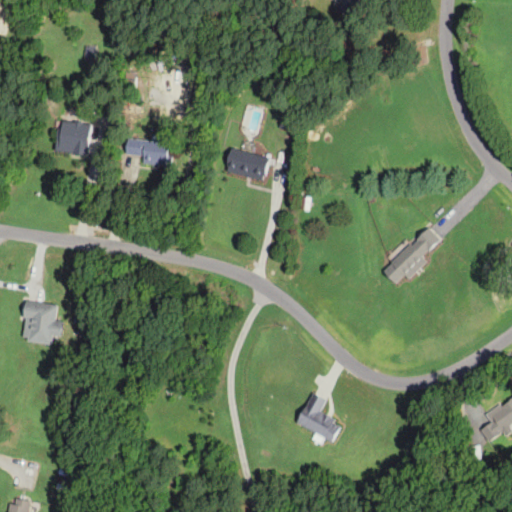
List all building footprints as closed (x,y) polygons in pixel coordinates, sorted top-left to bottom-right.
[(358,0),(336,0),(336,14),(358,14),(358,0)] [(55,152),(89,155),(91,124),(58,120),(55,152)] [(141,163),(171,166),(173,143),(125,138),(123,154),(142,156),(141,163)] [(269,157),(230,148),(224,171),(264,180),(269,157)] [(426,262),(421,256),(440,239),(428,227),(381,270),(394,285),(404,276),(407,279),(426,262)] [(62,322),(54,321),(56,304),(25,301),(20,340),(51,344),(52,335),(60,336),(62,322)] [(341,425),(319,413),(326,400),(312,392),(296,423),(332,442),(341,425)] [(511,426),(511,397),(485,414),(490,423),(481,429),(488,441),(511,426)] [(26,511),(28,501),(9,498),(6,511),(26,511)]
